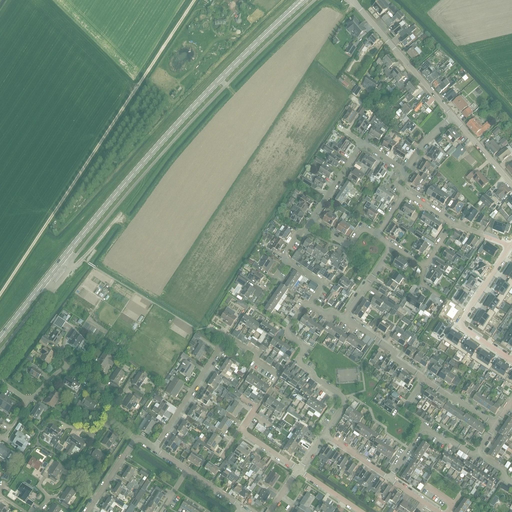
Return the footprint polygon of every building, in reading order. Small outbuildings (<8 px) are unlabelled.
[(399,11),(398,10),(392,4),(390,7),(384,0),(380,0),(377,3),(373,6),(376,10),(377,12),(378,12),(380,15),(384,12),(387,10),(388,9),(395,15),(395,16),(400,21),(404,16),(399,11)] [(389,28),(393,25),(393,24),(386,15),(382,19),(389,28)] [(350,21),(347,24),(355,34),(358,37),(365,31),(363,28),(364,27),(361,23),(360,24),(354,18),(351,21),(351,20),(350,21)] [(401,32),(403,35),(409,30),(405,25),(401,28),(398,25),(391,31),(396,36),(401,32)] [(403,35),(405,37),(400,42),(405,47),(412,41),(409,38),(413,35),(411,33),(416,29),(414,26),(409,30),(403,35)] [(372,47),(376,43),(380,40),(374,34),(368,40),(371,43),(370,44),(372,47)] [(413,60),(417,57),(419,56),(418,55),(422,53),(417,47),(414,44),(407,50),(409,52),(407,54),(413,60)] [(351,45),(347,53),(351,56),(356,48),(351,45)] [(385,66),(392,59),(388,55),(382,61),(379,58),(376,63),(377,65),(379,64),(380,66),(383,64),(385,66)] [(386,76),(389,73),(390,72),(395,68),(393,66),(395,63),(392,59),(385,66),(387,68),(384,70),(385,72),(384,73),(386,76)] [(422,74),(426,80),(434,74),(433,74),(434,73),(430,69),(432,66),(427,60),(420,66),(425,71),(422,74)] [(445,72),(450,68),(453,66),(450,63),(446,66),(444,64),(441,67),(445,72)] [(394,79),(402,73),(398,69),(391,75),(389,73),(386,76),(385,77),(387,79),(388,78),(390,80),(393,77),(394,79)] [(431,85),(435,82),(441,77),(445,73),(444,73),(442,75),(441,74),(441,73),(438,69),(435,72),(434,73),(433,74),(434,74),(426,80),(431,85)] [(406,79),(409,81),(415,74),(413,72),(406,79)] [(402,73),(394,79),(398,83),(396,84),(395,85),(397,86),(399,89),(403,85),(400,81),(405,77),(402,73)] [(435,89),(442,83),(440,81),(443,79),(442,78),(446,75),(445,73),(441,77),(432,85),(435,89)] [(375,90),(377,88),(379,90),(383,86),(379,84),(379,85),(368,78),(363,86),(368,89),(369,89),(373,92),(374,90),(375,90)] [(439,93),(443,90),(447,86),(449,89),(451,87),(456,83),(453,80),(449,84),(446,80),(442,83),(435,89),(439,93)] [(399,89),(398,89),(399,90),(399,91),(401,92),(402,91),(403,93),(406,90),(408,92),(415,86),(412,82),(405,88),(403,86),(404,85),(403,85),(399,89)] [(356,96),(361,89),(357,86),(353,93),(356,96)] [(412,96),(415,94),(419,90),(415,86),(408,92),(410,95),(406,98),(409,102),(414,98),(412,96)] [(454,89),(444,98),(449,103),(456,96),(454,93),(456,91),(454,89)] [(461,112),(465,109),(468,106),(460,96),(453,102),(461,112)] [(427,109),(431,105),(434,101),(430,97),(424,103),(425,103),(423,106),(427,109)] [(415,112),(416,113),(416,112),(417,113),(420,109),(419,109),(422,105),(420,103),(413,111),(414,111),(412,112),(414,114),(415,112)] [(396,114),(403,121),(407,116),(413,111),(407,104),(403,107),(400,110),(400,109),(396,112),(396,114)] [(467,119),(474,113),(469,107),(462,113),(467,119)] [(350,109),(346,115),(343,119),(351,124),(353,120),(357,114),(350,109)] [(363,113),(358,121),(360,122),(356,129),(362,133),(369,123),(367,121),(369,118),(363,113)] [(478,137),(490,126),(487,122),(483,126),(476,117),(466,125),(475,135),(476,134),(478,137)] [(408,123),(401,132),(404,134),(407,130),(410,133),(416,126),(410,121),(408,123)] [(379,140),(384,133),(374,127),(369,135),(373,137),(373,136),(379,140)] [(496,136),(501,132),(498,128),(492,133),(496,136)] [(453,143),(456,141),(460,137),(455,132),(454,133),(452,129),(451,130),(450,130),(449,130),(450,131),(446,135),(449,138),(453,143)] [(382,147),(386,149),(392,140),(386,136),(383,140),(385,142),(382,147)] [(343,139),(340,143),(339,145),(335,143),(331,148),(335,150),(339,153),(340,150),(345,153),(347,150),(346,150),(348,148),(351,144),(348,142),(349,142),(347,141),(347,142),(343,139)] [(505,139),(498,145),(493,139),(485,146),(494,156),(508,143),(505,139)] [(392,140),(386,149),(391,152),(393,148),(395,145),(397,143),(392,140)] [(399,158),(404,151),(402,149),(403,148),(399,145),(396,149),(398,150),(395,155),(399,158)] [(456,149),(455,148),(452,146),(446,152),(450,156),(451,155),(456,160),(460,155),(462,156),(467,151),(460,145),(457,149),(456,148),(456,149)] [(326,146),(324,150),(331,155),(333,151),(331,149),(326,146)] [(435,162),(441,152),(438,150),(434,147),(430,153),(429,153),(427,156),(435,162)] [(506,148),(497,155),(496,156),(501,163),(511,155),(506,148)] [(408,160),(414,151),(411,150),(408,154),(404,151),(399,158),(404,161),(406,158),(408,160)] [(328,161),(330,162),(328,165),(333,168),(334,165),(337,167),(341,161),(337,158),(332,155),(328,161)] [(366,156),(361,163),(371,169),(376,161),(372,159),(372,160),(366,156)] [(324,162),(318,158),(316,157),(314,160),(322,165),(324,162)] [(424,161),(421,165),(428,170),(430,166),(431,166),(432,164),(432,163),(430,162),(429,162),(428,164),(427,163),(424,161)] [(421,175),(426,178),(428,176),(425,174),(428,170),(421,165),(418,170),(423,173),(421,175)] [(329,170),(323,166),(319,172),(325,176),(329,179),(333,172),(329,170)] [(385,169),(384,169),(380,166),(374,177),(379,180),(381,177),(383,178),(386,173),(384,171),(385,170),(385,169)] [(356,184),(359,179),(361,181),(365,175),(359,171),(356,169),(353,174),(352,173),(348,179),(353,182),(356,184)] [(482,188),(484,186),(488,183),(479,172),(476,175),(473,172),(467,177),(470,180),(473,178),(482,188)] [(425,181),(426,178),(421,175),(420,177),(415,174),(412,179),(419,183),(422,179),(425,181)] [(311,187),(313,183),(304,177),(302,181),(311,187)] [(312,182),(314,184),(318,187),(322,190),(326,183),(322,181),(318,178),(316,177),(315,177),(313,180),(314,181),(312,182)] [(416,188),(419,183),(412,179),(409,183),(416,188)] [(348,182),(344,187),(355,194),(356,192),(352,189),(354,186),(348,182)] [(452,184),(449,186),(451,188),(455,192),(457,189),(454,186),(452,184)] [(435,190),(437,187),(434,185),(432,186),(426,194),(431,197),(435,190)] [(501,200),(510,192),(504,185),(499,189),(499,190),(495,194),(501,200)] [(344,187),(342,191),(348,196),(350,193),(354,196),(355,194),(344,187)] [(439,193),(441,190),(437,187),(435,190),(431,197),(435,200),(439,193)] [(378,201),(385,191),(380,188),(377,192),(376,194),(379,196),(376,200),(378,201)] [(444,196),(445,193),(441,190),(439,193),(435,200),(439,203),(444,196)] [(458,214),(460,210),(464,204),(458,199),(460,195),(463,197),(463,196),(461,194),(457,190),(452,198),(455,201),(450,209),(458,214)] [(339,196),(349,203),(350,201),(346,198),(348,196),(342,191),(339,196)] [(382,204),(389,194),(385,191),(378,201),(379,203),(382,198),(385,200),(382,204)] [(443,205),(448,198),(450,196),(445,193),(444,196),(439,203),(443,205)] [(389,194),(382,204),(384,206),(387,201),(390,203),(394,197),(389,194)] [(489,209),(491,207),(494,203),(485,195),(480,200),(489,209)] [(349,203),(339,196),(335,201),(342,205),(344,202),(348,205),(349,203)] [(313,203),(309,200),(304,197),(299,203),(301,204),(299,207),(301,209),(305,212),(307,209),(309,210),(313,203)] [(368,202),(364,208),(370,211),(367,215),(374,220),(373,221),(378,213),(376,212),(378,208),(368,202)] [(416,210),(412,208),(413,207),(407,203),(401,211),(411,218),(416,210)] [(470,204),(466,210),(463,214),(466,216),(464,218),(471,223),(474,218),(478,212),(472,208),(473,206),(470,204)] [(291,210),(295,212),(291,219),(295,222),(299,224),(304,217),(302,217),(304,214),(298,210),(299,209),(294,205),(291,210)] [(329,213),(328,214),(327,214),(325,213),(321,218),(324,219),(323,221),(327,224),(333,214),(330,212),(329,213)] [(333,214),(327,224),(331,227),(333,225),(335,227),(338,222),(336,220),(336,219),(337,218),(336,216),(333,214)] [(425,224),(429,217),(425,214),(421,221),(425,224)] [(486,227),(489,223),(490,221),(482,215),(477,223),(483,226),(486,227)] [(425,224),(429,226),(434,219),(429,217),(425,224)] [(438,222),(434,219),(429,226),(433,229),(438,222)] [(343,220),(341,223),(338,222),(335,227),(338,228),(336,230),(341,233),(347,223),(343,220)] [(433,229),(432,232),(434,233),(435,234),(436,233),(437,233),(438,232),(442,225),(438,222),(433,229)] [(347,223),(341,233),(345,236),(346,235),(348,237),(349,237),(353,231),(352,230),(350,229),(349,228),(350,227),(350,225),(347,223)] [(495,223),(492,230),(504,234),(505,232),(508,233),(511,225),(507,224),(506,227),(495,223)] [(387,233),(393,237),(399,228),(393,224),(387,233)] [(282,232),(290,237),(292,232),(285,227),(282,232)] [(423,236),(417,232),(410,228),(408,231),(421,239),(423,236)] [(457,231),(452,239),(456,241),(456,240),(462,244),(467,237),(461,233),(460,234),(457,231)] [(282,232),(279,236),(287,241),(290,237),(282,232)] [(273,242),(282,248),(285,244),(278,239),(279,238),(276,236),(273,242)] [(467,246),(472,249),(469,255),(472,257),(477,248),(474,247),(478,241),(473,237),(467,246)] [(304,251),(306,253),(313,243),(308,240),(303,247),(306,248),(304,251)] [(415,243),(412,247),(415,250),(422,254),(426,249),(429,246),(422,241),(420,243),(418,241),(416,244),(415,243)] [(279,253),(282,248),(273,242),(272,242),(268,248),(273,252),(274,250),(279,253)] [(306,253),(311,256),(316,249),(313,247),(315,245),(313,243),(306,253)] [(482,245),(478,252),(481,254),(483,250),(493,257),(498,250),(488,243),(485,247),(482,245)] [(318,247),(316,249),(311,256),(316,259),(323,250),(318,247)] [(447,249),(443,256),(447,259),(451,261),(454,263),(457,259),(454,257),(455,255),(451,252),(447,249)] [(316,259),(321,263),(328,253),(323,250),(316,259)] [(297,251),(292,259),(297,262),(302,255),(297,251)] [(328,253),(321,263),(326,266),(330,261),(333,262),(331,265),(333,267),(339,257),(334,254),(331,259),(328,257),(330,255),(328,253)] [(274,262),(270,259),(266,257),(263,260),(260,265),(255,262),(252,266),(261,272),(263,269),(267,272),(268,272),(267,271),(271,266),(274,262)] [(340,257),(334,265),(337,267),(336,269),(338,270),(344,261),(340,257)] [(393,265),(394,265),(402,271),(407,263),(405,262),(406,261),(402,259),(399,257),(393,265)] [(474,272),(481,276),(487,267),(481,263),(483,260),(478,257),(474,262),(478,265),(474,272)] [(311,263),(308,261),(309,259),(307,258),(304,262),(302,265),(307,269),(311,263)] [(445,272),(449,267),(452,269),(453,266),(447,262),(445,265),(438,260),(435,265),(445,272)] [(343,273),(345,271),(348,267),(345,265),(347,262),(344,261),(338,270),(343,273)] [(314,268),(312,272),(317,276),(318,273),(322,268),(317,264),(314,268)] [(318,273),(323,277),(327,272),(324,270),(324,269),(322,268),(318,273)] [(430,274),(427,279),(434,283),(437,278),(439,280),(443,274),(436,269),(434,272),(432,270),(430,274)] [(264,277),(260,274),(253,270),(251,274),(250,273),(246,279),(255,285),(257,282),(260,284),(264,277)] [(298,281),(299,280),(302,276),(295,271),(291,277),(298,281)] [(329,278),(332,275),(327,272),(323,277),(328,280),(329,278)] [(396,273),(392,279),(399,285),(404,278),(408,282),(410,279),(402,274),(400,276),(396,273)] [(468,282),(466,286),(471,290),(477,282),(475,280),(476,278),(471,274),(466,281),(468,282)] [(244,288),(248,281),(240,275),(239,275),(237,278),(238,279),(236,282),(244,288)] [(295,286),(298,281),(291,277),(288,281),(295,286)] [(335,286),(332,290),(337,292),(339,288),(340,288),(341,287),(344,289),(349,282),(344,278),(337,287),(335,286)] [(285,286),(288,289),(291,291),(295,286),(288,281),(285,286)] [(312,281),(308,286),(315,290),(318,285),(314,283),(312,281)] [(396,296),(403,300),(403,301),(405,298),(396,292),(397,291),(395,290),(398,286),(391,281),(387,287),(394,291),(393,293),(395,295),(396,296)] [(501,281),(498,286),(509,293),(511,288),(511,284),(508,281),(506,284),(501,281)] [(344,289),(342,293),(349,298),(352,293),(351,292),(355,285),(349,282),(344,289)] [(288,289),(285,286),(282,284),(278,290),(285,294),(288,289)] [(116,285),(114,288),(122,293),(124,290),(116,285)] [(255,290),(247,285),(241,294),(248,299),(252,293),(253,294),(255,290)] [(461,291),(455,300),(462,305),(468,295),(463,292),(464,290),(459,286),(457,289),(461,291)] [(498,286),(495,291),(500,294),(498,297),(504,301),(509,293),(498,286)] [(394,297),(395,295),(393,293),(383,287),(379,292),(387,298),(389,295),(393,297),(394,297)] [(281,299),(285,294),(278,290),(275,295),(281,299)] [(304,291),(303,293),(305,294),(303,297),(305,299),(308,301),(310,299),(312,296),(308,293),(304,291)] [(271,300),(278,304),(281,299),(275,295),(271,300)] [(398,308),(396,311),(404,316),(404,317),(407,312),(402,309),(404,306),(407,302),(418,309),(417,310),(417,312),(418,313),(419,314),(420,312),(421,310),(424,305),(422,304),(423,303),(422,303),(425,299),(420,295),(417,298),(412,295),(408,300),(405,298),(403,301),(403,300),(399,306),(398,308)] [(376,305),(377,306),(380,308),(384,302),(375,297),(372,302),(376,305)] [(491,297),(488,302),(498,309),(504,301),(498,297),(496,300),(491,297)] [(395,306),(396,304),(397,303),(389,298),(387,301),(395,306)] [(268,305),(274,309),(278,304),(271,300),(268,305)] [(364,300),(359,308),(366,312),(371,305),(364,300)] [(395,306),(387,301),(385,304),(393,309),(395,306)] [(338,308),(337,310),(339,312),(341,310),(345,304),(342,302),(338,308)] [(427,307),(424,305),(421,310),(424,313),(425,311),(431,315),(437,306),(431,302),(427,307)] [(452,307),(446,315),(452,319),(458,310),(454,308),(455,305),(450,302),(449,305),(452,307)] [(488,302),(485,307),(489,310),(488,312),(493,316),(495,313),(493,312),(495,308),(498,310),(498,309),(488,302)] [(264,310),(271,314),(274,309),(268,305),(264,310)] [(361,320),(364,316),(366,312),(359,308),(354,315),(361,320)] [(226,311),(221,318),(225,321),(224,322),(227,324),(230,326),(236,318),(233,316),(235,312),(232,310),(230,314),(226,311)] [(481,312),(478,317),(488,324),(493,316),(488,312),(486,315),(481,312)] [(245,326),(250,319),(245,315),(238,326),(240,328),(243,324),(245,326)] [(306,326),(310,320),(305,316),(300,322),(306,326)] [(53,324),(50,328),(52,329),(55,328),(56,327),(61,329),(65,322),(58,317),(53,324)] [(478,317),(474,322),(479,325),(477,328),(483,332),(488,324),(478,317)] [(245,326),(250,329),(255,322),(250,319),(245,326)] [(306,326),(311,330),(315,323),(310,320),(306,326)] [(391,332),(394,328),(395,326),(388,321),(386,324),(383,321),(378,328),(378,329),(385,334),(388,330),(391,332)] [(255,332),(258,328),(260,325),(255,322),(250,329),(248,332),(250,334),(253,331),(255,332)] [(260,325),(258,328),(263,332),(268,325),(262,322),(260,325)] [(315,333),(320,327),(315,323),(311,330),(315,333)] [(440,323),(433,333),(439,337),(438,338),(442,341),(442,340),(443,340),(446,336),(442,333),(446,328),(440,323)] [(324,330),(330,334),(334,327),(329,324),(325,330),(324,330)] [(273,329),(268,325),(263,332),(268,335),(268,336),(273,329)] [(324,330),(325,330),(320,327),(315,333),(320,336),(324,330)] [(330,334),(335,337),(339,331),(334,327),(330,334)] [(392,339),(398,343),(405,333),(396,327),(392,333),(395,335),(392,339)] [(269,340),(271,337),(273,339),(274,338),(278,332),(273,329),(268,336),(268,335),(266,338),(269,340)] [(56,346),(62,337),(62,336),(59,334),(60,332),(60,331),(57,330),(55,332),(49,341),(52,343),(56,346)] [(76,349),(79,344),(83,339),(76,335),(77,333),(72,330),(67,338),(68,338),(72,340),(70,344),(76,349)] [(231,335),(233,336),(237,338),(240,334),(235,330),(231,335)] [(339,331),(335,337),(340,341),(344,334),(339,331)] [(446,336),(443,340),(450,345),(457,335),(452,331),(449,336),(447,334),(446,336)] [(405,333),(398,343),(403,347),(406,342),(409,344),(413,339),(415,335),(412,333),(410,336),(405,333)] [(240,334),(237,338),(242,342),(244,338),(245,337),(240,334)] [(344,334),(340,341),(345,345),(346,342),(349,338),(344,334)] [(49,340),(48,339),(49,337),(45,335),(44,336),(43,336),(41,340),(46,344),(49,340)] [(349,338),(346,342),(351,346),(356,339),(351,335),(349,338)] [(457,335),(450,345),(458,350),(462,345),(459,343),(462,338),(457,335)] [(511,341),(505,337),(500,344),(506,348),(508,345),(511,348),(511,341)] [(275,348),(279,341),(274,338),(273,339),(269,344),(275,348)] [(356,349),(361,342),(356,339),(351,346),(356,349)] [(199,344),(192,355),(199,360),(206,349),(204,347),(205,344),(199,340),(197,343),(199,344)] [(280,352),(284,345),(279,341),(275,348),(273,351),(278,354),(280,351),(280,352)] [(462,345),(458,350),(466,356),(467,353),(473,345),(468,341),(465,346),(462,345)] [(366,346),(361,342),(356,349),(361,353),(366,346)] [(280,352),(285,355),(289,348),(284,345),(280,352)] [(473,345),(467,353),(472,357),(471,359),(474,361),(478,355),(475,353),(478,348),(473,345)] [(411,359),(413,356),(416,351),(410,347),(406,355),(411,359)] [(40,353),(44,355),(41,359),(48,364),(54,354),(44,348),(40,353)] [(285,359),(287,356),(289,358),(294,351),(289,348),(285,355),(283,358),(285,359)] [(414,360),(420,364),(424,358),(418,354),(420,352),(417,350),(416,351),(413,356),(416,357),(414,360)] [(378,366),(381,361),(379,360),(382,355),(376,352),(371,359),(376,363),(374,367),(376,369),(378,366)] [(428,364),(430,366),(439,353),(438,352),(435,357),(433,356),(429,361),(424,358),(420,364),(425,368),(428,364)] [(478,355),(474,361),(481,366),(488,355),(483,352),(480,356),(478,355)] [(112,367),(115,362),(116,361),(117,361),(120,357),(118,356),(115,360),(104,353),(97,363),(105,368),(108,364),(112,367)] [(488,355),(481,366),(489,371),(489,370),(493,365),(490,363),(493,358),(488,355)] [(269,357),(266,362),(265,362),(270,365),(273,361),(274,360),(269,357)] [(430,366),(429,368),(432,369),(430,372),(436,376),(437,374),(442,367),(439,365),(440,363),(437,362),(440,359),(437,357),(430,366)] [(380,369),(383,371),(386,373),(386,372),(389,368),(386,366),(389,362),(384,358),(381,361),(378,366),(381,368),(380,369)] [(459,365),(459,366),(462,368),(465,363),(456,358),(454,362),(459,365)] [(223,366),(233,371),(236,366),(235,365),(236,363),(231,359),(229,362),(227,360),(223,366)] [(194,367),(190,364),(186,361),(185,362),(184,361),(182,363),(184,364),(179,371),(189,378),(191,375),(189,374),(194,367)] [(493,365),(489,370),(497,375),(504,365),(499,362),(496,367),(493,365)] [(288,367),(280,379),(284,382),(290,374),(287,372),(288,371),(291,371),(292,369),(295,365),(292,363),(291,364),(289,367),(288,367)] [(32,364),(30,367),(28,369),(31,371),(29,374),(38,379),(41,374),(36,370),(37,367),(32,364)] [(275,369),(280,372),(283,367),(278,364),(278,365),(275,369)] [(394,379),(397,375),(397,374),(394,372),(397,368),(392,364),(389,368),(386,372),(392,376),(391,377),(394,379)] [(504,365),(497,375),(505,380),(508,375),(506,373),(509,368),(504,365)] [(221,375),(228,379),(233,371),(223,366),(220,371),(222,372),(221,375)] [(296,372),(299,368),(297,367),(294,371),(293,370),(290,374),(284,382),(289,385),(295,378),(292,376),(295,371),(296,372)] [(439,377),(444,381),(449,374),(446,372),(447,371),(442,367),(437,374),(440,375),(439,377)] [(124,373),(121,371),(117,369),(110,379),(113,381),(111,385),(117,389),(119,386),(117,385),(124,373)] [(301,376),(304,372),(302,370),(299,374),(298,373),(295,378),(289,385),(294,389),(300,381),(297,379),(300,375),(301,376)] [(132,389),(142,395),(144,392),(139,389),(147,375),(142,372),(140,374),(139,373),(132,383),(135,385),(132,389)] [(394,379),(394,380),(396,381),(400,384),(401,381),(404,382),(408,375),(403,372),(400,377),(397,375),(394,379)] [(300,381),(294,389),(299,392),(303,387),(305,385),(302,382),(303,380),(305,381),(309,375),(307,373),(304,378),(303,377),(300,381)] [(222,380),(224,382),(227,384),(229,385),(231,382),(230,381),(228,379),(221,375),(219,377),(214,374),(211,380),(219,385),(222,380)] [(249,384),(250,385),(255,378),(250,374),(245,381),(249,384)] [(451,383),(455,386),(459,379),(453,375),(452,376),(449,374),(444,381),(450,385),(451,383)] [(401,386),(409,391),(413,386),(410,384),(413,379),(408,375),(404,382),(401,386)] [(184,384),(180,382),(172,376),(169,380),(172,382),(165,392),(175,398),(184,384)] [(66,377),(62,384),(63,383),(67,385),(70,387),(73,389),(74,389),(74,388),(77,386),(79,387),(82,382),(73,377),(72,380),(66,377)] [(248,387),(251,389),(252,386),(255,388),(260,381),(255,378),(250,385),(248,387)] [(211,380),(208,385),(210,386),(208,389),(213,392),(215,389),(216,390),(217,387),(219,385),(211,380)] [(260,381),(255,388),(260,391),(265,385),(260,381)] [(303,387),(299,392),(297,395),(296,398),(301,401),(308,391),(305,389),(308,385),(306,383),(305,385),(303,387)] [(317,384),(315,383),(312,387),(311,386),(308,391),(301,401),(305,405),(307,402),(311,397),(313,394),(310,392),(313,388),(314,389),(317,384)] [(473,390),(476,392),(479,387),(480,386),(477,384),(475,387),(468,383),(466,387),(463,391),(470,395),(473,390)] [(270,388),(265,385),(260,391),(265,395),(270,388)] [(204,390),(201,395),(209,401),(211,397),(209,396),(210,394),(215,397),(217,395),(213,392),(208,389),(206,391),(204,390)] [(235,389),(232,393),(239,398),(242,395),(237,392),(238,391),(235,389)] [(311,397),(307,402),(305,405),(310,408),(316,400),(313,398),(316,394),(317,395),(320,391),(318,389),(316,392),(314,391),(313,392),(314,393),(313,394),(311,397)] [(45,403),(49,406),(52,408),(61,395),(53,390),(45,403)] [(427,390),(421,399),(424,401),(426,398),(428,399),(432,393),(427,390)] [(228,394),(231,396),(229,398),(228,399),(232,402),(229,406),(231,408),(239,413),(243,407),(234,402),(236,399),(238,400),(239,398),(232,393),(229,391),(228,394)] [(400,400),(398,398),(400,396),(393,391),(391,394),(390,394),(387,399),(392,403),(397,406),(400,400)] [(319,396),(316,400),(310,408),(309,411),(313,415),(315,412),(321,404),(318,402),(321,397),(322,398),(325,394),(323,392),(320,397),(319,396)] [(130,410),(132,407),(135,409),(138,404),(135,402),(137,399),(139,400),(141,397),(135,393),(133,397),(130,395),(123,406),(130,410)] [(248,398),(253,401),(256,397),(257,396),(252,393),(251,394),(248,398)] [(432,393),(428,399),(430,401),(429,403),(431,405),(437,396),(432,393)] [(477,393),(473,400),(477,403),(482,396),(477,393)] [(163,399),(156,395),(154,399),(160,403),(163,399)] [(209,408),(212,403),(201,395),(197,400),(207,406),(209,408)] [(1,407),(4,409),(8,412),(14,404),(7,399),(7,401),(0,396),(0,407),(0,408),(1,407)] [(81,404),(87,408),(91,411),(96,404),(89,400),(90,398),(86,396),(81,404)] [(324,400),(321,404),(315,412),(320,415),(326,407),(323,405),(326,401),(327,402),(330,397),(328,396),(325,400),(324,400)] [(437,396),(431,405),(436,408),(442,399),(437,396)] [(481,406),(486,399),(482,396),(477,403),(481,406)] [(268,410),(269,409),(275,400),(269,397),(265,404),(263,406),(268,410)] [(390,406),(392,403),(387,399),(385,402),(387,403),(383,409),(391,414),(395,408),(390,406)] [(441,412),(444,407),(447,403),(442,399),(436,408),(441,412)] [(486,399),(481,406),(486,409),(491,402),(486,399)] [(275,400),(269,409),(274,412),(275,411),(280,404),(275,400)] [(490,412),(493,408),(495,405),(491,402),(486,409),(490,412)] [(168,407),(162,403),(161,403),(159,405),(157,404),(155,404),(154,406),(154,407),(152,411),(154,413),(161,417),(164,412),(165,413),(168,407)] [(448,413),(452,406),(447,403),(443,409),(448,413)] [(280,404),(275,411),(280,414),(279,415),(281,416),(284,412),(282,411),(285,407),(280,404)] [(37,419),(40,415),(44,409),(37,405),(30,415),(37,419)] [(190,411),(200,417),(201,414),(200,413),(201,411),(206,413),(207,411),(202,408),(201,410),(199,409),(194,405),(190,411)] [(452,406),(448,413),(452,416),(456,409),(452,406)] [(421,411),(416,407),(412,412),(417,416),(420,411),(421,411)] [(228,413),(232,415),(236,418),(239,413),(231,408),(228,413)] [(343,417),(347,421),(354,411),(349,408),(343,417)] [(456,409),(452,416),(457,419),(461,412),(456,409)] [(189,417),(187,420),(197,427),(199,428),(201,425),(196,422),(198,419),(200,417),(190,411),(187,416),(189,417)] [(354,411),(347,421),(352,424),(359,414),(354,411)] [(466,415),(462,413),(461,412),(457,419),(461,422),(466,415)] [(352,425),(357,428),(360,423),(364,417),(359,414),(352,424),(352,425)] [(466,414),(466,415),(461,422),(459,425),(461,426),(463,423),(463,424),(464,423),(467,424),(471,418),(466,414)] [(154,419),(150,417),(148,416),(146,419),(148,420),(141,430),(147,434),(155,423),(152,422),(154,419)] [(232,423),(228,420),(224,418),(220,424),(228,429),(232,423)] [(472,428),(476,421),(471,418),(467,424),(464,428),(466,430),(468,427),(469,426),(472,428)] [(184,421),(180,426),(188,431),(191,426),(196,429),(197,427),(187,420),(186,422),(184,421)] [(472,428),(468,434),(470,435),(473,430),(473,431),(474,429),(477,431),(481,425),(476,421),(472,428)] [(207,426),(209,428),(214,431),(216,428),(211,425),(209,423),(207,426)] [(354,431),(359,435),(364,427),(360,423),(357,428),(354,431)] [(217,429),(221,431),(225,434),(228,429),(220,424),(217,429)] [(509,433),(511,435),(511,432),(511,431),(510,431),(511,428),(505,424),(502,429),(509,433)] [(316,437),(311,434),(312,433),(310,431),(308,430),(300,425),(297,430),(305,435),(307,432),(310,434),(309,436),(314,440),(316,437)] [(479,433),(482,434),(486,428),(481,425),(477,431),(474,435),(476,436),(478,433),(478,434),(479,433)] [(48,436),(49,434),(55,437),(52,441),(51,443),(55,446),(56,445),(57,445),(58,443),(57,443),(61,437),(58,435),(61,431),(54,426),(50,431),(48,430),(45,434),(48,436)] [(188,431),(180,426),(177,431),(179,433),(177,435),(185,440),(187,438),(185,436),(188,431)] [(359,435),(364,438),(369,430),(364,427),(359,435)] [(313,442),(308,439),(309,438),(305,435),(297,430),(296,430),(294,429),(291,433),(293,435),(301,440),(303,437),(306,439),(304,441),(311,445),(313,442)] [(499,434),(501,435),(507,440),(509,441),(510,439),(511,436),(511,435),(509,433),(502,429),(499,434)] [(369,441),(374,433),(369,430),(364,438),(369,441)] [(102,444),(106,446),(109,449),(117,437),(119,438),(121,435),(114,431),(112,435),(109,433),(102,444)] [(17,450),(19,452),(22,453),(25,448),(22,446),(25,442),(23,440),(25,437),(18,432),(15,436),(17,437),(13,443),(19,447),(17,450)] [(373,444),(379,436),(374,433),(369,441),(373,444)] [(214,434),(210,440),(217,445),(221,439),(214,434)] [(170,442),(178,447),(181,442),(186,445),(187,442),(185,440),(177,435),(176,438),(173,436),(170,442)] [(309,447),(305,444),(306,443),(301,440),(293,435),(290,440),(298,445),(300,442),(302,443),(301,445),(308,450),(309,447)] [(379,436),(373,444),(374,444),(372,447),(376,450),(382,442),(379,440),(379,439),(380,440),(382,437),(380,435),(379,437),(379,436)] [(504,445),(508,447),(509,446),(506,444),(507,443),(506,442),(507,440),(501,435),(498,440),(504,445)] [(86,443),(75,436),(73,439),(69,437),(66,442),(70,445),(65,453),(69,455),(75,446),(81,450),(86,443)] [(204,447),(205,444),(201,442),(200,440),(198,438),(197,441),(196,442),(199,444),(204,447)] [(214,450),(217,445),(210,440),(206,445),(214,450)] [(306,452),(301,449),(302,448),(298,445),(290,440),(286,445),(295,450),(297,447),(300,449),(299,451),(304,455),(306,452)] [(385,445),(382,442),(376,450),(381,454),(389,442),(387,440),(385,443),(386,444),(385,445)] [(502,447),(504,445),(498,440),(494,445),(501,450),(505,452),(506,451),(503,449),(503,448),(502,447)] [(167,447),(174,451),(175,452),(178,447),(170,442),(167,447)] [(381,454),(386,457),(391,449),(388,447),(389,446),(391,443),(389,442),(381,454)] [(420,447),(426,451),(428,448),(429,449),(432,451),(434,449),(423,442),(420,447)] [(283,450),(291,455),(293,452),(297,455),(296,456),(301,460),(303,457),(298,454),(299,453),(295,450),(286,445),(283,443),(282,444),(283,446),(285,447),(283,450)] [(0,456),(5,460),(5,459),(8,461),(9,460),(13,455),(13,454),(10,452),(0,444),(0,456)] [(184,451),(188,453),(190,451),(193,445),(191,444),(187,449),(185,451),(184,451)] [(497,455),(501,457),(503,456),(500,454),(500,453),(499,452),(501,450),(494,445),(491,450),(497,455)] [(326,446),(320,454),(319,456),(324,460),(323,462),(326,464),(329,460),(331,457),(330,457),(328,455),(331,450),(326,446)] [(239,447),(233,454),(237,456),(235,458),(237,459),(244,450),(239,447)] [(391,449),(386,457),(388,458),(386,461),(389,463),(390,464),(392,465),(397,458),(394,457),(394,456),(399,448),(397,447),(394,451),(391,449)] [(429,456),(430,454),(426,451),(420,447),(416,452),(423,456),(425,453),(426,454),(429,456)] [(93,453),(90,450),(86,456),(89,458),(90,457),(102,465),(107,457),(95,450),(93,453)] [(240,468),(242,469),(247,463),(249,465),(253,460),(248,456),(249,454),(244,450),(237,459),(238,460),(239,458),(244,462),(240,468)] [(448,459),(450,456),(453,452),(450,450),(448,454),(445,452),(443,456),(444,457),(441,461),(446,464),(449,460),(448,459)] [(496,457),(497,455),(491,450),(487,456),(498,463),(499,461),(496,459),(497,458),(496,457)] [(334,470),(337,465),(339,463),(336,461),(340,455),(334,452),(330,457),(331,457),(329,460),(334,463),(331,467),(334,470)] [(427,459),(423,456),(416,452),(413,457),(415,458),(419,461),(421,458),(422,459),(423,459),(425,461),(427,459)] [(187,461),(192,464),(196,459),(198,456),(193,453),(192,453),(187,461)] [(233,455),(230,453),(225,461),(227,462),(228,463),(233,455)] [(446,464),(451,468),(454,463),(452,463),(455,459),(457,455),(455,454),(452,457),(450,456),(448,459),(449,460),(446,464)] [(202,467),(204,463),(205,461),(204,460),(203,460),(203,457),(199,458),(199,457),(198,456),(196,459),(192,464),(198,467),(199,465),(202,467)] [(337,465),(340,467),(339,468),(339,470),(340,471),(339,473),(340,473),(339,476),(341,478),(344,473),(347,468),(344,466),(348,461),(342,457),(339,463),(337,465)] [(460,457),(457,460),(455,459),(452,463),(454,463),(451,468),(456,471),(458,467),(457,466),(460,462),(462,459),(461,458),(460,457)] [(32,458),(28,465),(38,471),(42,464),(32,458)] [(250,470),(253,472),(260,462),(255,458),(251,463),(254,465),(250,470)] [(425,465),(419,461),(415,458),(411,463),(418,467),(420,465),(421,465),(424,467),(425,465)] [(461,473),(466,476),(470,469),(469,468),(472,465),(473,463),(472,462),(474,460),(472,459),(469,463),(467,462),(464,465),(466,466),(461,473)] [(460,474),(461,473),(466,466),(464,465),(467,462),(464,460),(462,464),(460,462),(457,466),(458,467),(456,471),(460,474)] [(223,463),(219,468),(214,465),(213,466),(209,471),(215,475),(218,470),(220,472),(227,462),(225,461),(224,461),(223,463)] [(55,478),(58,474),(63,467),(55,462),(48,473),(49,473),(48,474),(51,476),(49,479),(55,482),(57,479),(55,478)] [(230,474),(225,471),(230,464),(228,463),(227,462),(220,472),(223,474),(221,476),(226,480),(230,474)] [(265,473),(265,472),(267,469),(264,467),(265,465),(260,462),(253,472),(256,474),(260,469),(265,473)] [(470,469),(466,476),(470,480),(472,477),(475,473),(474,472),(476,468),(478,466),(477,466),(478,463),(476,462),(473,466),(472,465),(469,468),(470,469)] [(209,471),(213,466),(208,463),(204,468),(209,471)] [(344,473),(349,477),(348,478),(351,481),(353,478),(356,474),(353,472),(356,467),(351,463),(347,468),(344,473)] [(422,470),(418,467),(411,463),(408,468),(415,472),(416,469),(417,470),(418,470),(421,472),(422,470)] [(475,473),(472,477),(477,480),(480,476),(479,475),(481,471),(483,468),(481,466),(478,470),(476,468),(474,472),(475,473)] [(135,475),(133,474),(135,471),(129,468),(125,473),(134,478),(133,478),(135,475)] [(408,468),(405,473),(413,478),(415,480),(417,477),(419,475),(415,472),(408,468)] [(139,473),(145,477),(142,480),(140,483),(143,484),(144,481),(148,476),(149,474),(142,469),(139,473)] [(361,469),(358,472),(355,477),(361,480),(358,484),(361,486),(362,485),(364,482),(366,479),(366,480),(363,478),(366,472),(361,469)] [(480,476),(477,480),(482,483),(485,479),(483,478),(486,474),(488,471),(486,469),(483,473),(481,471),(479,475),(480,476)] [(259,482),(268,488),(269,485),(271,487),(279,476),(273,472),(270,476),(265,483),(260,479),(259,482)] [(482,483),(487,486),(489,482),(488,481),(490,478),(493,474),(490,472),(488,476),(486,474),(483,478),(485,479),(482,483)] [(127,485),(132,488),(134,485),(131,483),(134,478),(125,473),(122,478),(129,483),(127,485)] [(230,474),(226,480),(233,484),(238,477),(231,473),(230,474)] [(401,478),(408,482),(410,479),(411,480),(414,482),(415,480),(413,478),(405,473),(401,478)] [(369,492),(371,490),(374,485),(371,483),(374,478),(369,474),(366,479),(364,482),(362,485),(367,488),(366,490),(369,492)] [(493,479),(490,478),(488,481),(489,482),(487,486),(491,490),(494,486),(496,488),(501,481),(497,478),(497,477),(495,476),(493,479)] [(375,495),(378,497),(380,493),(381,493),(380,493),(382,491),(379,489),(383,483),(377,480),(374,485),(371,490),(376,494),(375,495)] [(259,505),(261,503),(263,504),(271,493),(266,490),(268,488),(259,482),(258,483),(257,484),(264,489),(255,502),(259,505)] [(119,483),(115,488),(127,496),(128,494),(125,492),(127,490),(130,491),(132,488),(127,485),(126,488),(119,483)] [(233,492),(238,495),(242,490),(237,486),(238,484),(236,483),(232,488),(235,489),(233,492)] [(242,490),(238,495),(244,499),(245,496),(248,498),(256,485),(253,484),(253,483),(249,491),(247,489),(247,488),(245,487),(242,490)] [(32,491),(22,484),(18,491),(21,493),(18,498),(24,502),(27,497),(28,497),(32,491)] [(381,493),(383,495),(382,497),(382,498),(384,499),(383,501),(387,504),(388,502),(392,497),(388,494),(391,489),(386,485),(382,491),(380,493),(381,493)] [(151,495),(160,501),(163,495),(160,494),(162,491),(157,487),(151,495)] [(75,493),(72,491),(68,488),(60,498),(64,500),(61,504),(67,508),(69,505),(67,504),(75,493)] [(126,497),(127,496),(115,488),(112,493),(118,497),(119,494),(123,496),(126,497)] [(394,511),(395,510),(399,505),(400,503),(397,501),(401,495),(395,492),(392,497),(388,502),(394,505),(391,509),(394,511)] [(301,504),(299,508),(305,511),(313,511),(307,508),(311,501),(314,497),(307,493),(300,504),(301,504)] [(156,506),(160,501),(151,495),(148,501),(156,506)] [(498,505),(503,498),(500,495),(495,502),(498,505)] [(110,507),(113,508),(116,504),(113,502),(114,502),(126,510),(128,507),(112,496),(110,499),(109,498),(105,504),(110,507)] [(471,503),(469,502),(465,499),(461,504),(467,508),(471,511),(473,509),(470,507),(469,506),(471,503)] [(186,511),(190,504),(184,500),(180,507),(186,511)] [(156,506),(148,501),(145,506),(153,511),(156,506)] [(405,511),(410,506),(404,502),(401,506),(399,505),(395,510),(396,511),(405,511)] [(319,511),(325,511),(330,506),(325,503),(322,506),(319,504),(315,511),(318,511),(319,511)]
